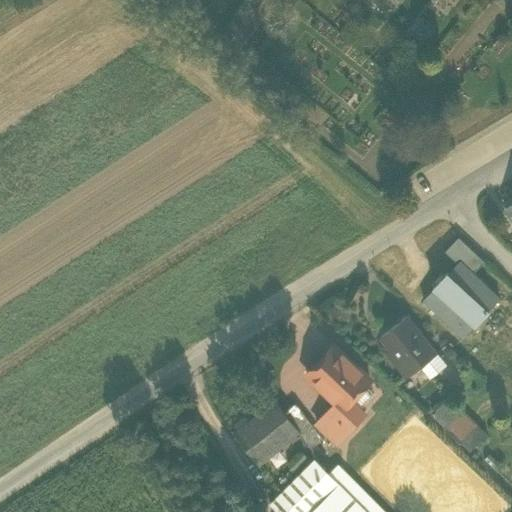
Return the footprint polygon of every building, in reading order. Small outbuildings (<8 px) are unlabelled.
[(445,251),(458,263),(460,261),(473,273),(484,261),(458,236),(445,251)] [(458,263),(448,273),(487,310),(499,298),(473,273),(460,261),(458,263)] [(447,272),(433,287),(434,288),(473,325),(475,326),(489,312),(487,310),(448,273),(447,272)] [(473,325),(434,288),(423,300),(462,337),(473,325)] [(405,364),(410,371),(417,366),(433,355),(407,318),(382,335),(393,350),(388,354),(399,369),(405,364)] [(370,379),(334,346),(306,376),(336,403),(342,409),(351,400),(364,385),(370,379)] [(443,368),(433,355),(417,366),(427,380),(443,368)] [(405,364),(399,369),(404,376),(410,371),(405,364)] [(364,385),(351,400),(361,409),(375,395),(364,385)] [(436,415),(447,425),(462,410),(451,399),(436,415)] [(342,409),(336,403),(316,423),(337,443),(365,413),(361,409),(351,400),(342,409)] [(298,431),(311,448),(322,439),(294,404),(283,412),(298,431)] [(238,436),(259,462),(298,431),(283,412),(278,405),(238,436)] [(488,434),(477,424),(462,410),(447,425),(463,440),(473,449),(488,434)] [(473,449),(480,456),(495,441),(488,434),(473,449)] [(297,477),(312,462),(304,454),(289,469),(297,477)] [(270,503),(278,511),(385,511),(338,464),(328,474),(314,459),(312,462),(297,477),(270,503)]
